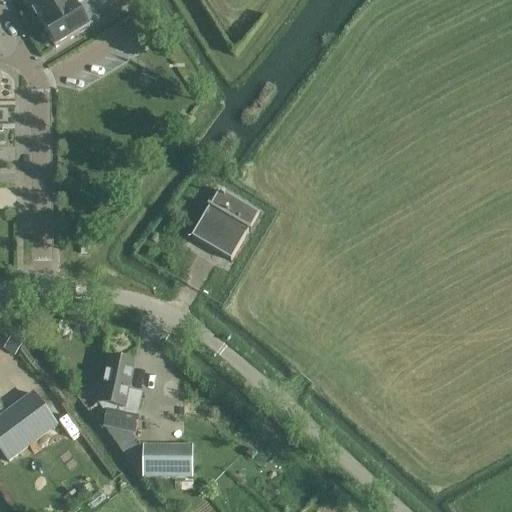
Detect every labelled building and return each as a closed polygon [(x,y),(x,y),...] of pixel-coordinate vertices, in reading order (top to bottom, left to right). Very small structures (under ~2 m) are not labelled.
[(25,0),(31,9),(45,0),(25,0)] [(87,0),(45,0),(31,9),(43,29),(78,9),(89,2),(87,0)] [(78,9),(43,29),(56,49),(90,28),(78,9)] [(219,192),(192,239),(231,261),(258,214),(219,192)] [(142,475),(142,481),(193,481),(193,448),(142,447),(142,450),(132,436),(135,437),(138,418),(123,415),(127,393),(134,363),(109,358),(99,407),(106,418),(103,430),(106,431),(139,477),(142,475)] [(33,392),(0,417),(0,453),(8,464),(58,427),(33,392)]
